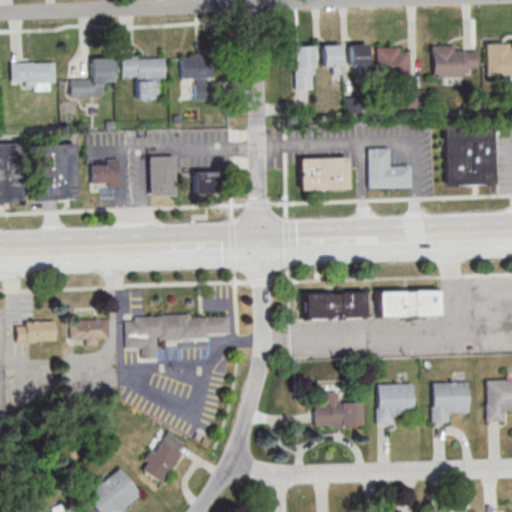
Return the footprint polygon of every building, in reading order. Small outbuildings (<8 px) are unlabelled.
[(367,43),(347,43),(347,67),(367,67),(367,43)] [(484,43),(485,75),(509,74),(509,84),(511,83),(511,47),(507,47),(507,43),(484,43)] [(339,44),(320,44),(320,65),(331,65),(330,73),(339,73),(339,44)] [(292,45),(292,88),(313,88),(313,45),(292,45)] [(374,71),(408,71),(408,47),(374,47),(374,71)] [(430,50),(430,72),(463,71),(462,50),(430,50)] [(120,56),(120,77),(135,77),(135,98),(152,98),(152,77),(163,78),(163,57),(120,56)] [(180,58),(180,79),(194,79),(194,97),(215,97),(215,58),(180,58)] [(9,63),(9,81),(22,81),(22,89),(53,89),(53,63),(9,63)] [(89,79),(69,79),(69,96),(102,96),(102,68),(89,68),(89,79)] [(423,90),(405,90),(405,107),(423,107),(423,90)] [(442,184),(496,184),(496,143),(510,144),(510,125),(442,125),(442,184)] [(0,143),(0,202),(14,202),(14,200),(19,200),(18,193),(20,193),(19,143),(0,143)] [(29,146),(31,201),(74,199),(71,144),(29,146)] [(365,148),(365,188),(408,187),(408,165),(387,165),(387,147),(365,148)] [(147,156),(147,197),(174,197),(174,156),(147,156)] [(295,159),(343,157),(344,188),(297,190),(295,159)] [(117,163),(89,163),(89,186),(117,186),(117,163)] [(191,194),(218,194),(218,171),(191,171),(191,194)] [(375,290),(375,317),(439,317),(439,290),(375,290)] [(363,292),(301,292),(301,319),(364,319),(363,292)] [(155,338),(227,337),(227,316),(124,317),(124,350),(139,349),(139,359),(155,359),(155,338)] [(68,319),(68,340),(83,339),(83,345),(95,345),(95,339),(106,339),(106,319),(68,319)] [(15,321),(15,341),(53,341),(53,321),(15,321)] [(485,380),(511,379),(511,410),(502,411),(502,420),(484,421),(483,404),(485,404),(485,380)] [(429,381),(465,380),(466,412),(446,412),(447,422),(428,422),(428,405),(430,405),(429,381)] [(374,384),(410,383),(411,414),(392,415),(392,424),(373,425),(373,408),(375,408),(374,384)] [(322,392),(335,392),(335,403),(358,402),(359,425),(340,426),(341,427),(327,428),(327,426),(311,426),(311,405),(322,405),(322,392)] [(140,471),(161,483),(184,442),(162,430),(140,471)] [(96,511),(121,511),(120,510),(140,496),(120,467),(83,494),(96,511)]
